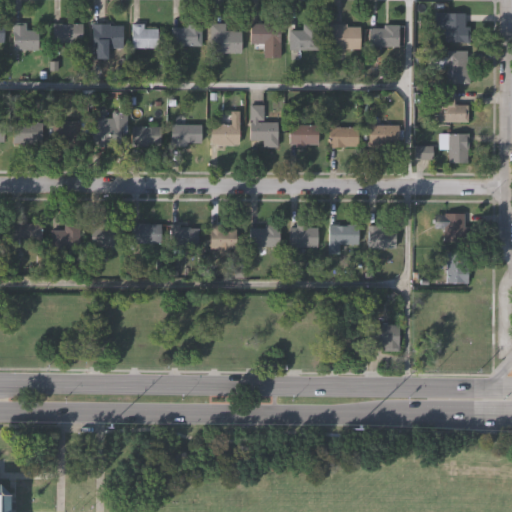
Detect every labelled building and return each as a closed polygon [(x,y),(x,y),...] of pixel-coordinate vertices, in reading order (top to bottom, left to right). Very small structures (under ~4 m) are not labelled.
[(469,40),(444,40),(444,26),(434,26),(434,10),(464,11),(464,24),(469,24),(469,40)] [(52,41),(52,22),(81,22),(81,41),(52,41)] [(91,22),(108,22),(108,25),(121,25),(121,47),(107,47),(107,57),(95,57),(95,46),(91,46),(91,22)] [(131,47),(131,30),(129,30),(129,22),(143,22),(143,27),(156,27),(157,47),(131,47)] [(172,44),(172,25),(188,25),(188,23),(203,22),(203,44),(172,44)] [(211,22),(226,22),(226,28),(236,28),(236,30),(242,30),(242,51),(215,51),(215,39),(211,39),(211,22)] [(250,43),(250,22),(279,23),(280,43),(250,43)] [(12,23),(24,23),(24,30),(36,30),(36,49),(12,49),(12,23)] [(289,49),(289,29),(302,29),(302,23),(318,23),(318,49),(296,49),(296,50),(293,50),(293,49),(289,49)] [(329,48),(329,29),(328,29),(328,23),(346,23),(346,26),(360,26),(360,48),(329,48)] [(368,46),(368,27),(383,27),(383,24),(399,23),(399,29),(398,29),(398,45),(368,46)] [(466,51),(466,65),(468,65),(468,82),(447,82),(447,50),(466,51)] [(452,89),(452,103),(466,103),(466,120),(436,120),(436,112),(437,112),(437,89),(452,89)] [(276,121),(276,138),(277,138),(277,147),(261,146),(261,139),(248,139),(248,121),(250,121),(250,119),(248,119),(248,105),(262,105),(262,120),(256,120),(256,121),(276,121)] [(122,112),(122,136),(119,136),(119,143),(107,143),(107,146),(96,146),(97,142),(90,142),(90,133),(85,133),(85,124),(90,124),(90,119),(94,119),(94,117),(106,117),(106,123),(110,123),(110,112),(122,112)] [(79,120),(78,145),(63,145),(63,139),(50,139),(50,120),(55,120),(55,119),(58,119),(58,120),(79,120)] [(41,121),(41,143),(12,142),(13,121),(23,121),(23,120),(26,120),(26,121),(41,121)] [(200,124),(200,143),(185,143),(185,146),(169,146),(169,124),(171,124),(171,122),(176,123),(176,124),(200,124)] [(237,124),(237,143),(232,143),(231,145),(215,145),(215,143),(208,143),(209,124),(220,124),(220,123),(223,123),(223,124),(237,124)] [(316,124),(316,144),(304,144),(304,147),(294,147),(294,143),(288,143),(288,124),(298,124),(298,123),(302,123),(302,124),(316,124)] [(397,144),(383,144),(383,148),(366,147),(366,140),(367,140),(367,124),(397,124),(397,144)] [(159,145),(146,145),(146,146),(131,146),(131,145),(130,145),(130,126),(139,126),(139,125),(141,125),(141,126),(159,126),(159,145)] [(356,127),(356,146),(326,146),(327,137),(328,137),(328,126),(335,126),(335,125),(338,125),(338,126),(356,127)] [(467,132),(467,149),(466,149),(466,161),(447,161),(447,148),(438,148),(438,132),(467,132)] [(413,147),(413,161),(431,161),(431,147),(413,147)] [(463,213),(463,227),(468,227),(468,242),(444,242),(444,225),(432,225),(432,215),(444,215),(444,213),(463,213)] [(51,228),(64,228),(64,221),(79,221),(79,246),(51,246),(51,228)] [(12,222),(26,222),(26,224),(41,224),(41,243),(12,243),(12,222)] [(91,251),(91,226),(98,226),(98,222),(108,222),(108,225),(120,225),(120,245),(99,244),(99,251),(91,251)] [(131,222),(160,223),(160,242),(139,242),(139,243),(131,243),(131,222)] [(172,222),(181,222),(181,225),(192,225),(192,227),(198,227),(198,245),(172,245),(172,222)] [(220,222),(220,227),(234,227),(234,247),(228,247),(228,254),(217,254),(217,247),(208,247),(208,222),(220,222)] [(287,227),(294,227),(294,223),(304,223),(304,227),(315,227),(315,246),(287,246),(287,227)] [(248,227),(263,227),(263,224),(278,224),(278,229),(277,229),(277,245),(256,245),(256,246),(252,246),(252,245),(248,245),(248,227)] [(328,224),(357,224),(357,243),(338,243),(338,253),(327,253),(327,242),(328,242),(328,224)] [(366,225),(377,225),(377,229),(380,229),(380,227),(388,227),(388,229),(395,229),(395,248),(368,248),(368,243),(366,243),(366,240),(368,240),(368,230),(366,230),(366,225)] [(465,251),(465,264),(467,264),(467,283),(446,283),(446,264),(444,264),(444,259),(446,259),(446,251),(465,251)] [(436,324),(467,324),(467,307),(455,307),(455,292),(436,292),(436,324)] [(368,345),(369,319),(383,319),(383,322),(388,322),(388,323),(400,323),(399,342),(401,342),(401,350),(384,350),(384,345),(368,345)] [(463,332),(439,332),(439,361),(463,361),(463,332)] [(0,511),(0,488),(8,496),(8,511),(0,511)]
